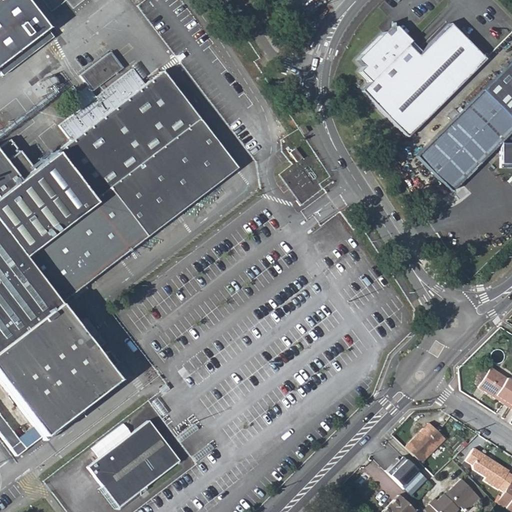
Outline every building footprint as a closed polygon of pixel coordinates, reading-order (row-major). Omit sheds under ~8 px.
[(18,0),(0,0),(0,48),(35,20),(18,0)] [(362,95),(405,139),(483,62),(447,26),(418,54),(415,57),(405,47),(408,44),(397,32),(393,32),(393,34),(393,37),(389,41),(387,40),(385,37),(357,65),(364,72),(360,76),(371,87),(362,95)] [(408,44),(405,47),(415,57),(418,54),(408,44)] [(458,116),(415,160),(440,184),(451,195),(499,147),(499,173),(511,172),(511,61),(481,92),(466,108),(462,111),(460,109),(455,113),(458,116)] [(106,185),(141,232),(234,160),(160,64),(18,174),(0,150),(0,229),(17,253),(58,222),(106,185)] [(468,98),(471,101),(477,95),(474,92),(468,98)] [(311,133),(306,127),(301,130),(306,137),(311,133)] [(294,141),(289,145),(296,154),(301,150),(294,141)] [(58,222),(94,269),(141,232),(106,185),(58,222)] [(0,415),(22,445),(44,428),(115,372),(57,298),(94,269),(58,222),(17,253),(0,229),(0,415)] [(497,400),(506,407),(511,397),(511,382),(496,372),(487,366),(474,385),(483,391),(491,397),(493,395),(498,398),(497,400)] [(427,422),(404,448),(421,463),(444,437),(427,422)] [(147,425),(86,468),(101,489),(98,491),(112,510),(118,511),(140,496),(138,492),(176,465),(147,425)] [(510,470),(474,447),(466,460),(473,464),(474,469),(486,477),(485,479),(498,488),(510,470)] [(402,458),(387,472),(403,489),(418,474),(402,458)] [(418,474),(403,489),(409,495),(424,480),(418,474)] [(482,503),(459,479),(443,495),(442,494),(435,500),(433,498),(428,504),(429,505),(436,511),(453,511),(457,509),(456,508),(459,506),(464,511),(465,511),(475,503),(478,506),(482,503)] [(511,479),(498,501),(511,510),(511,479)] [(414,511),(398,495),(380,511),(414,511)]
